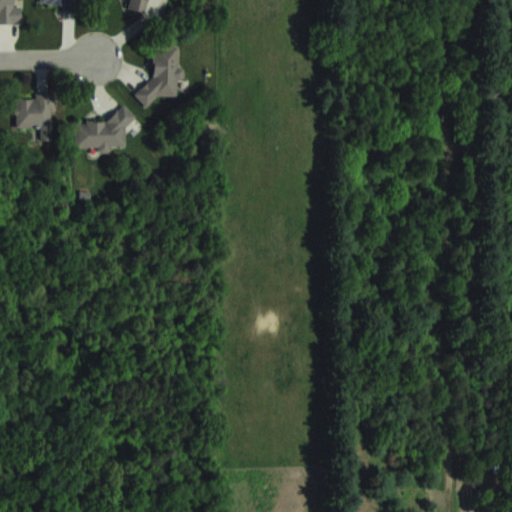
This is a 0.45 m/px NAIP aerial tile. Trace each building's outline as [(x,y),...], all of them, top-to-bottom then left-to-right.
[(11,0),(0,0),(0,23),(19,24),(20,7),(12,7),(11,0)] [(38,0),(38,7),(76,8),(76,0),(38,0)] [(127,0),(126,10),(145,13),(147,0),(127,0)] [(179,47),(152,46),(151,87),(138,87),(138,98),(178,99),(179,47)] [(14,96),(14,127),(40,127),(40,140),(51,141),(52,96),(14,96)] [(73,149),(127,147),(126,116),(72,118),(73,149)]
